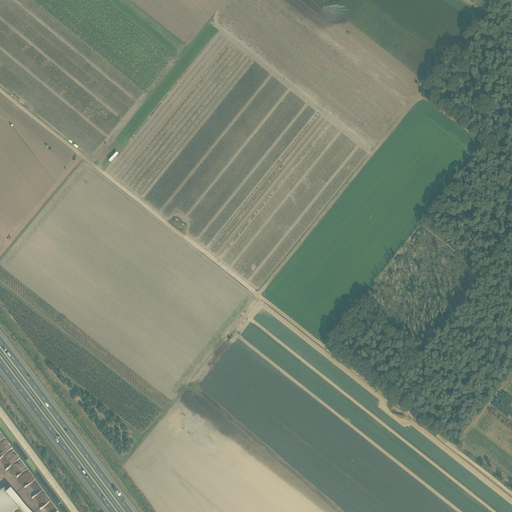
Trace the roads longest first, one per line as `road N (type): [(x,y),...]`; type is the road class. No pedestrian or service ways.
road 1 (track): [(496,0),(258,296)]
road 2 (track): [(258,296),(0,90)]
road 3 (track): [(511,494),(258,296)]
road 4 (motorway): [(128,511),(0,341)]
road 5 (motorway): [(0,362),(112,511)]
